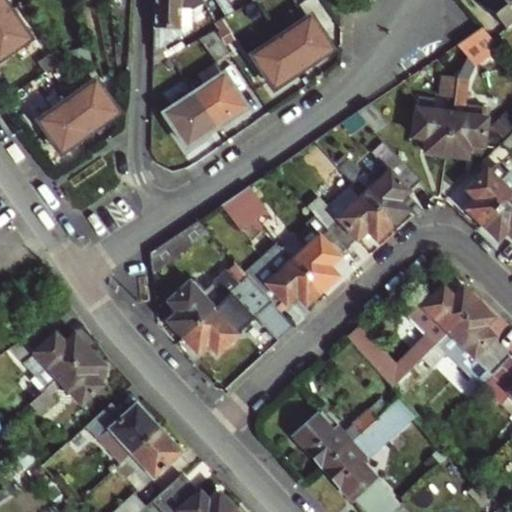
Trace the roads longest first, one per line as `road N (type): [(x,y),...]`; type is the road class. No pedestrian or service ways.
road 1 (residential): [(511,295),(456,243),(418,244),(213,432)]
road 2 (residential): [(411,0),(371,75),(164,217)]
road 3 (residential): [(143,0),(134,158),(164,217)]
road 4 (residential): [(213,432),(77,273)]
road 5 (residential): [(77,273),(0,162)]
